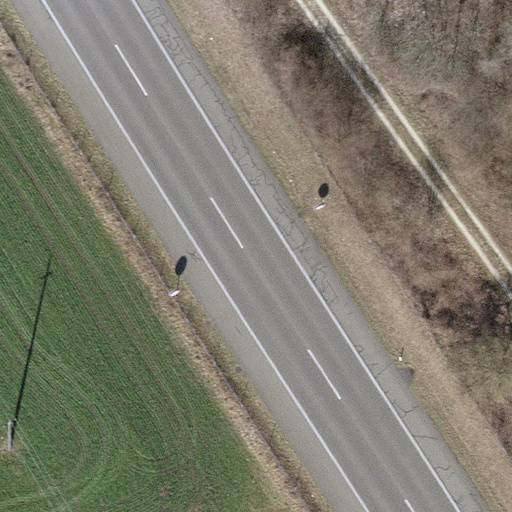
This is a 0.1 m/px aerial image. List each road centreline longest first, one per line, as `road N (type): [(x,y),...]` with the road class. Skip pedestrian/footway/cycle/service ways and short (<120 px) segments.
road 1 (trunk): [(90,0),(409,511)]
road 2 (track): [(511,289),(313,0)]
